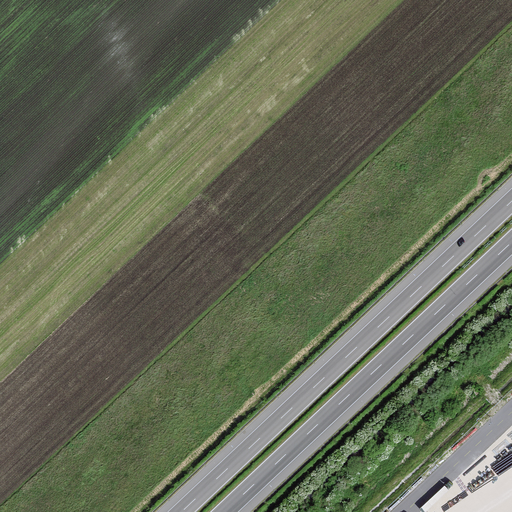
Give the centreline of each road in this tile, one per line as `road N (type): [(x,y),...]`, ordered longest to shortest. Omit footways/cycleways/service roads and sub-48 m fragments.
road 1 (motorway): [(511,200),(181,511)]
road 2 (motorway): [(224,511),(511,241)]
